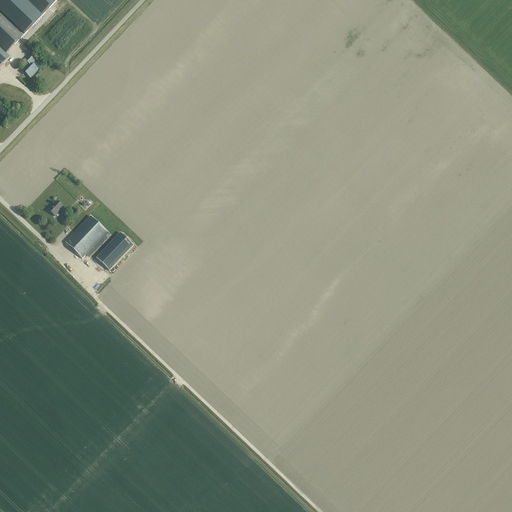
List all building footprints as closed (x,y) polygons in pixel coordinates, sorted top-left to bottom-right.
[(22,0),(0,0),(0,14),(23,36),(41,18),(22,0)] [(57,0),(22,0),(41,18),(57,0)] [(0,14),(0,41),(9,51),(23,36),(0,14)] [(6,54),(0,48),(0,67),(9,58),(6,54)] [(36,62),(31,58),(26,63),(30,67),(24,73),(30,79),(38,71),(33,66),(36,62)] [(57,202),(49,211),(55,217),(56,216),(58,217),(60,215),(59,213),(64,208),(57,202)] [(91,217),(66,243),(82,259),(107,233),(91,217)] [(96,259),(109,271),(134,246),(121,234),(96,259)]
